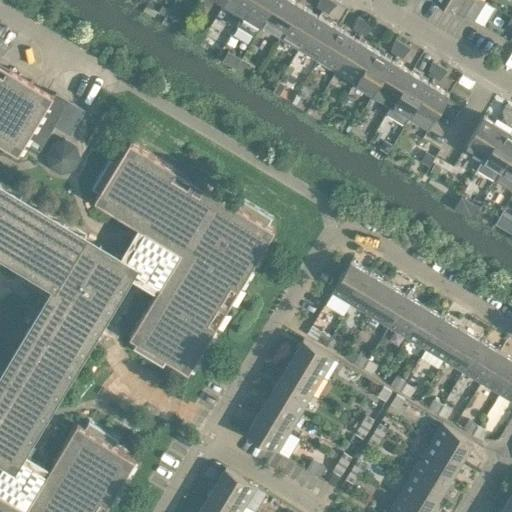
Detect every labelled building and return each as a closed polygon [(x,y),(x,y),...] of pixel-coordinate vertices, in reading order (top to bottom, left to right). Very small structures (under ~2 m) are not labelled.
[(243,13),(251,0),(225,0),(225,2),(243,13)] [(255,35),(262,24),(276,0),(251,0),(243,13),(237,23),(255,35)] [(281,36),(301,3),(296,0),(276,0),(262,24),(281,36)] [(319,0),(318,5),(323,8),(328,0),(319,0)] [(329,12),(338,3),(333,0),(328,0),(323,8),(329,12)] [(442,0),(475,20),(486,1),(485,0),(442,0)] [(300,47),(320,14),(301,3),(281,36),(300,47)] [(318,59),(338,25),(320,14),(300,47),(318,59)] [(359,16),(354,27),(360,31),(367,20),(359,16)] [(366,34),(374,25),(367,20),(360,31),(366,34)] [(337,70),(357,37),(338,25),(318,59),(337,70)] [(355,81),(375,48),(357,37),(337,70),(355,81)] [(396,38),(391,50),(397,53),(404,43),(396,38)] [(403,57),(411,47),(404,43),(397,53),(403,57)] [(374,92),(394,59),(375,48),(355,81),(374,92)] [(229,49),(224,59),(236,66),(242,56),(229,49)] [(392,103),(412,70),(394,59),(374,92),(392,103)] [(433,60),(428,72),(434,76),(441,65),(433,60)] [(440,79),(448,69),(441,65),(434,76),(440,79)] [(0,451),(2,453),(0,456),(0,511),(93,511),(103,498),(110,502),(137,457),(116,444),(120,437),(90,419),(85,426),(78,422),(52,466),(17,445),(123,270),(158,290),(131,335),(138,339),(134,346),(164,365),(168,357),(190,370),(217,325),(209,321),(233,282),(241,286),(276,227),(269,223),(274,216),(243,198),(239,205),(207,185),(202,193),(172,174),(176,167),(131,140),(118,161),(111,157),(93,187),(100,192),(96,199),(140,225),(119,260),(0,187),(0,141),(19,153),(51,101),(0,70),(0,451)] [(411,114),(431,81),(412,70),(392,103),(387,112),(405,123),(411,114)] [(280,80),(274,90),(280,94),(286,84),(280,80)] [(430,126),(450,93),(431,81),(411,114),(430,126)] [(511,107),(506,103),(503,109),(504,115),(501,120),(505,122),(511,110),(511,107)] [(484,114),(465,146),(475,152),(473,156),(482,161),(503,125),(484,114)] [(511,152),(511,130),(503,125),(482,161),(478,168),(496,179),(502,169),(511,152)] [(81,157),(77,144),(66,138),(54,142),(47,153),(51,165),(62,172),(75,168),(81,157)] [(386,138),(381,147),(389,152),(394,143),(386,138)] [(427,150),(421,160),(429,164),(435,154),(427,150)] [(511,174),(510,178),(511,179),(511,152),(502,169),(511,174)] [(499,197),(495,204),(503,209),(507,202),(499,197)] [(351,259),(333,290),(352,302),(371,271),(351,259)] [(371,313),(390,282),(371,271),(352,302),(371,313)] [(390,282),(371,313),(389,324),(408,293),(390,282)] [(408,336),(427,304),(408,293),(389,324),(408,336)] [(427,304),(408,336),(426,347),(445,316),(427,304)] [(445,358),(464,327),(445,316),(426,347),(445,358)] [(464,327),(445,358),(463,369),(482,338),(464,327)] [(323,329),(318,338),(327,343),(332,335),(323,329)] [(337,349),(342,341),(332,335),(327,343),(337,349)] [(336,356),(304,337),(293,356),(324,375),(336,356)] [(482,380),(501,349),(482,338),(463,369),(482,380)] [(511,356),(501,349),(482,380),(500,391),(511,371),(511,356)] [(360,352),(355,360),(364,366),(369,357),(360,352)] [(282,375),(313,393),(324,375),(293,356),(282,375)] [(374,372),(379,363),(369,357),(364,366),(374,372)] [(511,398),(511,371),(500,391),(511,398)] [(397,374),(392,382),(401,388),(406,380),(397,374)] [(313,393),(282,375),(270,393),(302,412),(313,393)] [(411,394),(416,385),(406,380),(401,388),(411,394)] [(377,394),(386,400),(392,390),(383,384),(377,394)] [(302,412),(270,393),(259,412),(290,430),(302,412)] [(397,393),(391,403),(401,409),(407,399),(397,393)] [(434,396),(429,405),(438,411),(443,402),(434,396)] [(448,416),(453,408),(443,402),(438,411),(448,416)] [(247,431),(279,450),(290,430),(259,412),(247,431)] [(375,418),(367,413),(361,423),(369,428),(375,418)] [(471,419),(466,427),(475,433),(480,424),(471,419)] [(475,440),(443,421),(432,440),(463,459),(475,440)] [(389,427),(380,422),(374,431),(383,436),(389,427)] [(355,432),(364,437),(369,428),(361,423),(355,432)] [(483,437),(488,429),(480,424),(475,433),(483,437)] [(369,440),(378,446),(383,436),(374,431),(369,440)] [(421,459),(452,478),(463,459),(432,440),(421,459)] [(353,455),(344,450),(339,460),(347,465),(353,455)] [(366,463),(358,458),(352,468),(361,473),(366,463)] [(452,478),(421,459),(409,477),(440,496),(452,478)] [(328,480),(335,484),(347,465),(339,460),(333,470),(334,470),(328,480)] [(258,484),(227,465),(215,485),(246,504),(258,484)] [(347,477),(355,482),(361,473),(352,468),(347,477)] [(430,511),(440,496),(409,477),(398,496),(424,511),(430,511)] [(204,503),(218,511),(241,511),(246,504),(215,485),(204,503)] [(511,511),(511,493),(503,509),(508,511),(511,511)] [(388,511),(424,511),(398,496),(388,511)] [(218,511),(204,503),(198,511),(218,511)]
